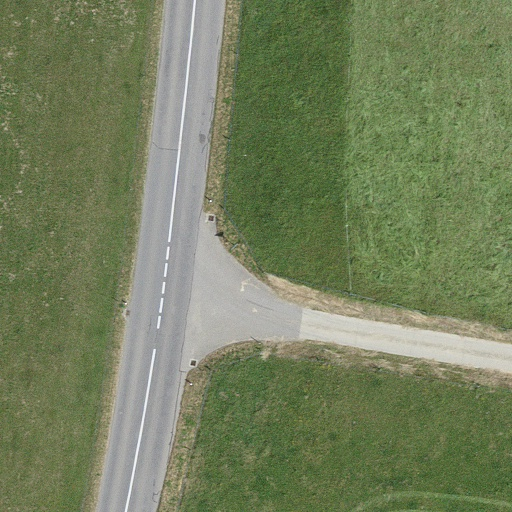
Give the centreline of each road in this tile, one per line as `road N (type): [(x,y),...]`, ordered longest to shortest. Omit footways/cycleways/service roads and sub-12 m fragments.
road 1 (secondary): [(192,0),(166,297),(129,511)]
road 2 (track): [(511,358),(166,297)]
